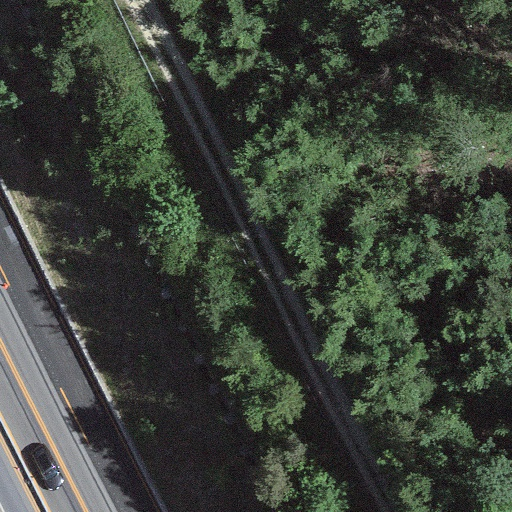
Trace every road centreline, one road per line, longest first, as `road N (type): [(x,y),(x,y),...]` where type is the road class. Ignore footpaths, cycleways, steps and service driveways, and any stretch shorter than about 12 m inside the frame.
road 1 (track): [(140,0),(394,511)]
road 2 (primary): [(0,358),(77,511)]
